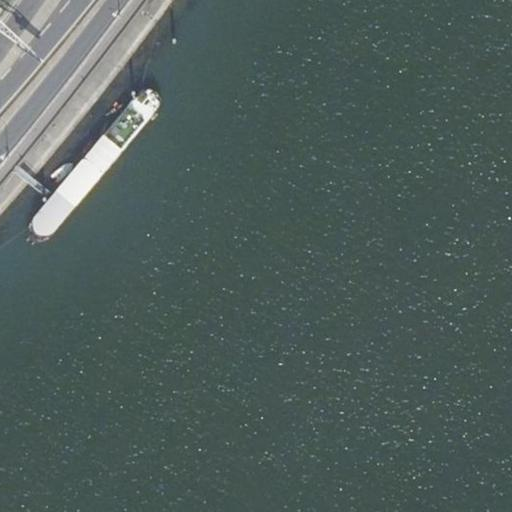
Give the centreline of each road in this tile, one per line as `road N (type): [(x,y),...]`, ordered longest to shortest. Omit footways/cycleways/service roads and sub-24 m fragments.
road 1 (primary): [(0,147),(114,0)]
road 2 (primary): [(0,95),(81,0)]
